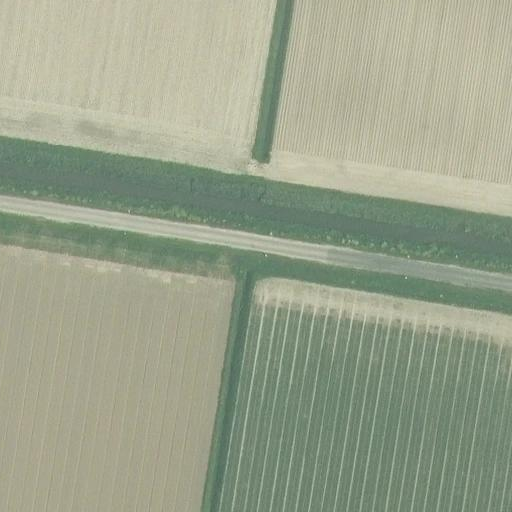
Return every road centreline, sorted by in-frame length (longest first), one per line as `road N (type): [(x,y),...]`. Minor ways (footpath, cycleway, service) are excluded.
road 1 (tertiary): [(511,282),(0,206)]
road 2 (track): [(266,0),(242,153),(310,178),(511,209)]
